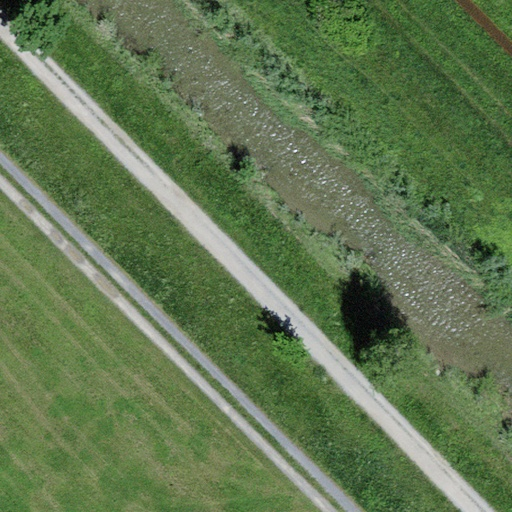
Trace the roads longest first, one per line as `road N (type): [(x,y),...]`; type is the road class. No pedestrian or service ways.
road 1 (track): [(0,165),(342,511)]
road 2 (track): [(303,0),(511,212)]
